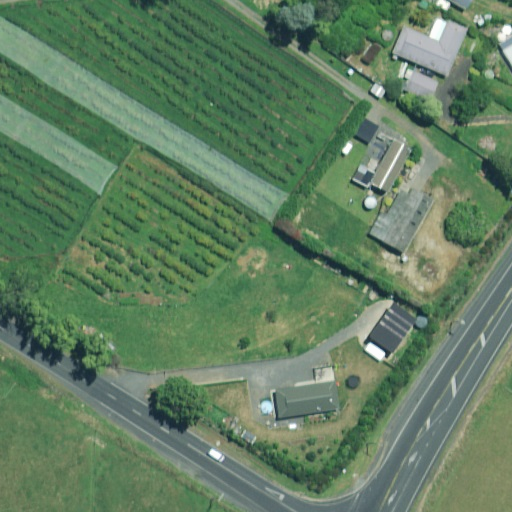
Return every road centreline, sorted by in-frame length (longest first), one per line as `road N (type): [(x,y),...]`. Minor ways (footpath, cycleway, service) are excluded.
road 1 (tertiary): [(0,328),(296,511)]
road 2 (tertiary): [(379,511),(511,292)]
